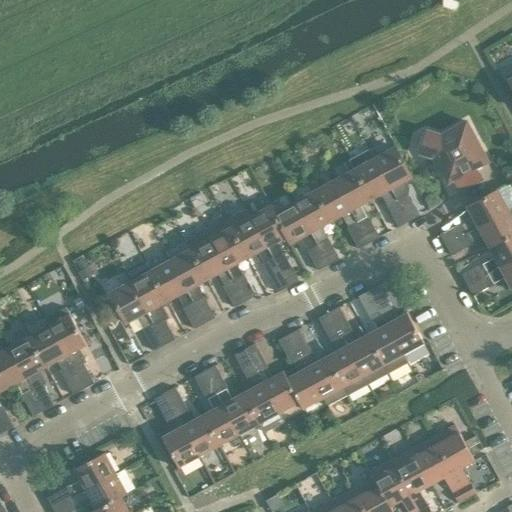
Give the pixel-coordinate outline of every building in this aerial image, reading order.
[(426,127),(419,150),(435,155),(448,180),(454,177),(460,188),(483,176),(476,164),(488,158),(466,118),(441,132),(426,127)] [(375,155),(374,155),(409,219),(419,213),(408,192),(409,185),(405,178),(411,175),(395,144),(375,155)] [(370,145),(349,157),(354,166),(371,197),(378,193),(382,194),(387,203),(398,224),(409,219),(374,155),(375,155),(370,145)] [(354,166),(334,177),(369,240),(379,235),(368,214),(367,214),(360,203),(371,197),(354,166)] [(334,177),(314,188),(331,219),(341,213),(348,225),(347,225),(358,246),(369,240),(334,177)] [(461,220),(440,232),(445,242),(509,208),(497,187),(467,204),(473,215),(461,222),(461,220)] [(314,188),(294,199),(329,262),(339,256),(328,236),(327,236),(320,224),(331,219),(314,188)] [(294,199),(274,210),(287,233),(291,240),(297,237),(303,249),(306,250),(308,249),(318,268),(329,262),(294,199)] [(270,203),(250,214),(285,277),(288,283),(299,277),(285,250),(283,251),(276,239),(287,233),(274,210),(270,203)] [(245,204),(225,215),(247,255),(257,249),(264,261),(263,262),(274,283),(285,277),(250,214),(245,204)] [(511,206),(509,208),(445,242),(451,253),(472,242),(471,240),(483,234),(489,245),(511,231),(511,206)] [(225,215),(205,226),(245,299),(255,293),(244,272),(242,273),(236,261),(247,255),(225,215)] [(205,226),(185,237),(190,246),(207,277),(217,271),(224,283),(223,284),(234,305),(245,299),(205,226)] [(482,260),(461,272),(467,282),(511,257),(511,231),(489,245),(495,255),(483,262),(482,260)] [(190,246),(170,257),(204,321),(215,315),(204,294),(202,295),(196,283),(207,277),(190,246)] [(84,255),(76,259),(81,268),(78,269),(82,277),(93,271),(89,263),(84,255)] [(170,257),(150,268),(167,299),(177,293),(184,305),(183,306),(194,326),(204,321),(170,257)] [(511,257),(467,282),(473,293),(494,281),(493,280),(505,274),(511,285),(511,284),(511,257)] [(148,264),(128,275),(130,279),(164,342),(175,337),(164,316),(168,314),(161,302),(167,299),(150,268),(148,264)] [(130,279),(110,290),(126,321),(137,315),(144,327),(143,327),(154,348),(164,342),(130,279)] [(379,282),(369,288),(403,352),(424,341),(407,310),(396,316),(391,309),(393,308),(379,282)] [(369,288),(358,294),(372,319),(374,319),(378,326),(367,332),(387,370),(407,360),(403,352),(369,288)] [(78,306),(85,303),(80,294),(74,298),(78,306)] [(66,304),(45,315),(48,322),(84,385),(94,380),(82,359),(85,355),(79,345),(86,341),(66,304)] [(339,304),(329,310),(367,381),(387,370),(367,332),(356,338),(351,331),(353,330),(339,304)] [(329,310),(318,316),(332,341),(334,340),(338,348),(327,354),(347,392),(367,381),(329,310)] [(48,322),(29,332),(45,363),(56,357),(63,369),(61,370),(73,391),(84,385),(48,322)] [(85,324),(79,328),(84,337),(90,333),(85,324)] [(299,326),(288,332),(323,396),(327,403),(347,392),(327,354),(316,360),(311,352),(313,352),(299,326)] [(29,332),(9,343),(43,407),(54,401),(43,381),(45,380),(46,378),(39,366),(45,363),(29,332)] [(288,332),(278,337),(292,363),(294,362),(298,370),(287,376),(300,399),(299,400),(303,407),(323,396),(288,332)] [(255,341),(244,347),(279,410),(299,400),(300,399),(287,376),(283,368),(272,375),(268,367),(269,366),(255,341)] [(9,343),(0,347),(0,376),(5,385),(16,379),(22,390),(21,391),(33,413),(43,407),(9,343)] [(244,347),(234,352),(248,378),(250,377),(254,385),(243,391),(259,421),(279,410),(244,347)] [(215,363),(204,368),(239,432),(259,421),(243,391),(231,397),(227,389),(229,388),(215,363)] [(204,368),(194,374),(208,400),(209,399),(214,406),(203,412),(219,443),(239,432),(204,368)] [(419,371),(415,373),(419,379),(425,376),(423,372),(419,371)] [(0,376),(0,422),(3,429),(14,423),(2,402),(1,403),(0,401),(0,387),(5,385),(0,376)] [(175,384),(164,390),(199,454),(219,443),(203,412),(196,416),(191,407),(188,408),(175,384)] [(164,390),(154,396),(168,421),(164,434),(162,435),(179,465),(199,454),(164,390)] [(455,422),(433,434),(461,485),(470,480),(461,465),(474,458),(471,452),(464,439),(455,422)] [(476,433),(464,439),(471,452),(483,446),(481,443),(476,433)] [(433,434),(412,446),(416,453),(416,452),(432,481),(444,474),(452,490),(461,485),(433,434)] [(412,446),(391,457),(395,464),(419,508),(428,503),(419,487),(432,481),(416,452),(416,453),(412,446)] [(68,482),(47,494),(47,495),(52,505),(116,471),(105,450),(75,466),(81,478),(69,484),(68,482)] [(391,457),(370,469),(373,475),(377,483),(378,482),(389,504),(390,503),(402,497),(409,511),(411,511),(419,508),(395,464),(391,457)] [(116,471),(52,505),(56,511),(64,511),(80,503),(79,502),(91,496),(96,506),(97,507),(120,494),(120,495),(127,491),(116,471)] [(373,475),(353,487),(366,511),(391,511),(394,510),(390,503),(389,504),(378,482),(377,483),(373,475)] [(470,480),(461,485),(467,496),(476,491),(470,480)] [(461,485),(452,490),(458,501),(467,496),(461,485)] [(366,511),(353,487),(332,498),(339,511),(366,511)] [(129,511),(120,495),(120,494),(97,507),(96,506),(90,509),(91,511),(129,511)] [(339,511),(332,498),(311,510),(311,511),(339,511)] [(8,511),(3,502),(0,504),(0,511),(8,511)] [(432,511),(428,503),(419,508),(421,511),(432,511)]
